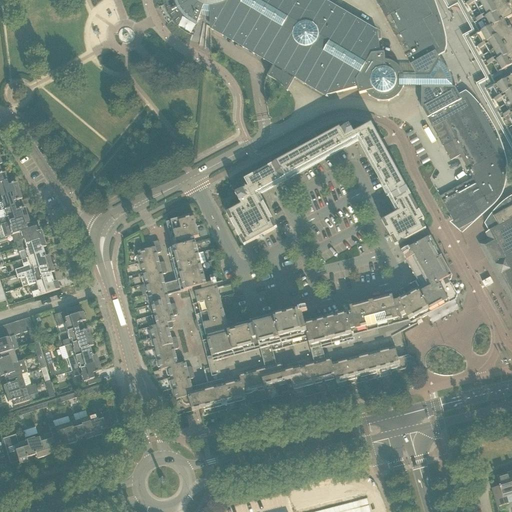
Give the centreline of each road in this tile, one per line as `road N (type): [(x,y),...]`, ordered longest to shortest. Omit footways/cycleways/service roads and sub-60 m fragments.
road 1 (tertiary): [(394,416),(184,469)]
road 2 (tertiary): [(187,490),(393,438)]
road 3 (unclassified): [(102,233),(112,218),(250,146),(263,124)]
road 4 (unclassified): [(157,459),(110,285)]
road 5 (residential): [(0,117),(16,122),(78,219),(102,233)]
road 6 (tertiary): [(139,478),(19,511)]
road 7 (secondary): [(511,386),(394,416)]
